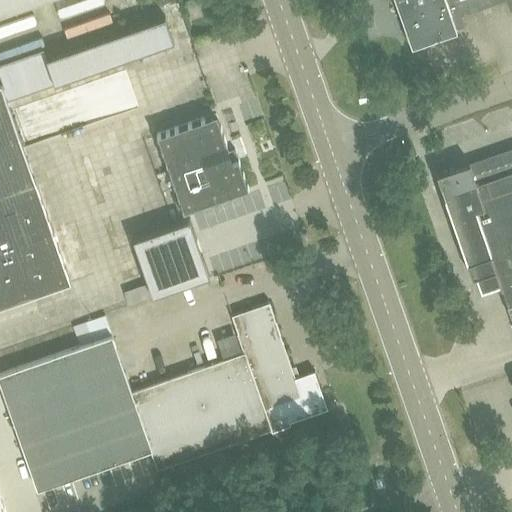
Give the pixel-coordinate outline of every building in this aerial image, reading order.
[(0,0),(0,15),(42,0),(0,0)] [(185,0),(191,18),(203,14),(197,0),(185,0)] [(465,24),(461,15),(504,0),(399,0),(406,19),(414,42),(422,39),(465,24)] [(1,82),(0,81),(0,302),(70,278),(1,82)] [(216,113),(212,114),(157,134),(183,210),(249,187),(238,158),(233,159),(216,113)] [(436,173),(450,212),(472,276),(476,275),(481,289),(500,282),(501,285),(511,316),(511,148),(470,163),(470,161),(436,173)] [(210,276),(189,218),(132,238),(152,296),(210,276)] [(293,365),(293,364),(270,300),(234,313),(240,329),(238,330),(245,350),(133,389),(153,448),(151,449),(158,468),(272,428),(273,430),(292,424),(291,420),(329,407),(315,370),(294,378),(289,366),(293,365)] [(153,448),(133,389),(113,333),(0,373),(0,380),(38,489),(151,449),(153,448)]
